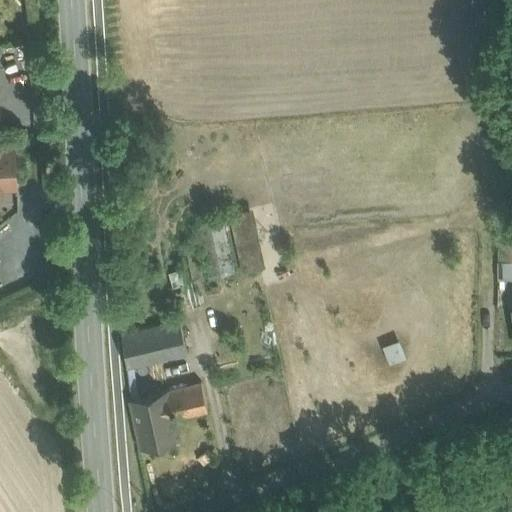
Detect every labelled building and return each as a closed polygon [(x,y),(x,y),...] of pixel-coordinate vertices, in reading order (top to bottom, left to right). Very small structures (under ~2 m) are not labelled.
[(14,148),(0,149),(0,186),(15,186),(14,148)] [(224,218),(197,224),(209,280),(235,274),(224,218)] [(179,320),(122,334),(126,368),(148,363),(187,354),(179,320)] [(148,363),(126,368),(128,381),(147,377),(151,376),(148,363)] [(147,377),(128,381),(131,400),(148,396),(151,395),(147,377)] [(151,395),(148,396),(155,425),(174,421),(208,412),(201,383),(151,395)] [(131,400),(129,401),(140,448),(178,440),(174,421),(155,425),(148,396),(131,400)]
